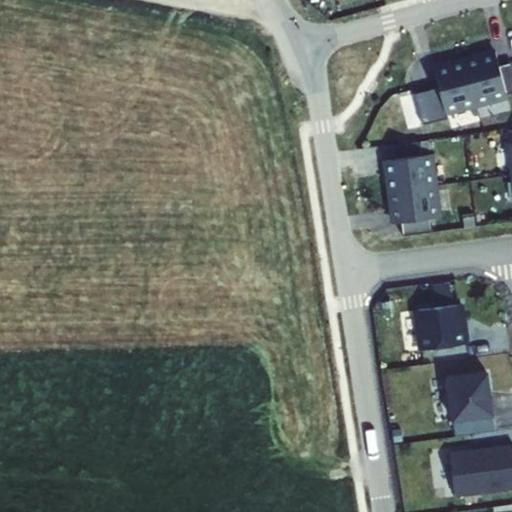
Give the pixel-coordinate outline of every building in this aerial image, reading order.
[(491,58),(430,75),(434,88),(419,92),(428,123),(511,99),(511,83),(508,69),(495,73),(491,58)] [(417,146),(386,150),(388,162),(382,163),(390,226),(398,225),(399,238),(428,234),(426,223),(436,222),(427,159),(419,160),(417,146)] [(457,299),(453,279),(435,283),(439,303),(457,299)] [(449,312),(402,318),(408,366),(455,360),(449,312)] [(485,376),(445,382),(451,423),(491,417),(485,376)] [(511,491),(511,448),(448,457),(454,500),(511,491)]
